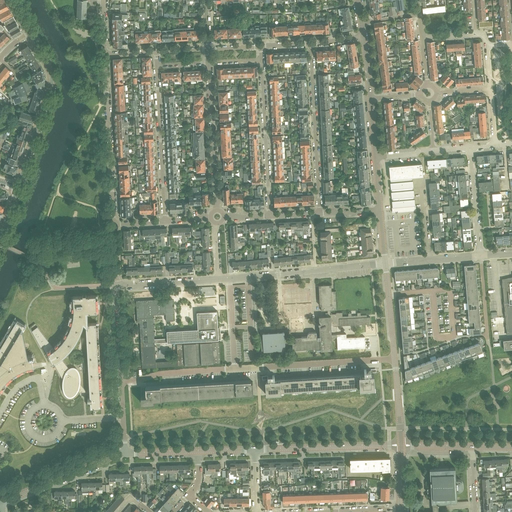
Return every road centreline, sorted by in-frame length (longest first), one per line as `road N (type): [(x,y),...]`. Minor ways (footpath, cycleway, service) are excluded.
road 1 (residential): [(394,359),(121,380)]
road 2 (residential): [(113,224),(104,53)]
road 3 (residential): [(319,213),(310,43)]
road 4 (tertiary): [(18,188),(52,82),(29,31)]
road 5 (residential): [(219,279),(385,263)]
road 6 (residential): [(261,59),(269,216)]
road 7 (residential): [(156,65),(164,221)]
road 8 (residential): [(216,210),(209,62)]
road 9 (residential): [(254,449),(401,445)]
road 10 (residential): [(0,503),(124,453)]
